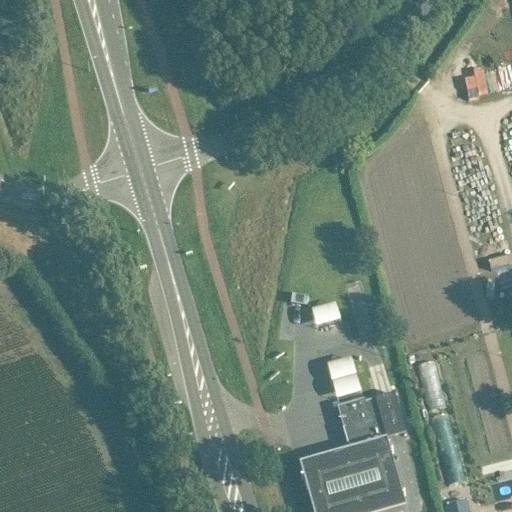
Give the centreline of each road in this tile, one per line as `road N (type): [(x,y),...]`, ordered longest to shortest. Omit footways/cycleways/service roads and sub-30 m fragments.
road 1 (tertiary): [(137,170),(237,511)]
road 2 (unclassified): [(423,0),(389,52),(351,88),(295,119),(137,170)]
road 3 (tertiary): [(91,0),(137,170)]
road 4 (unclassified): [(137,170),(45,195),(0,191)]
